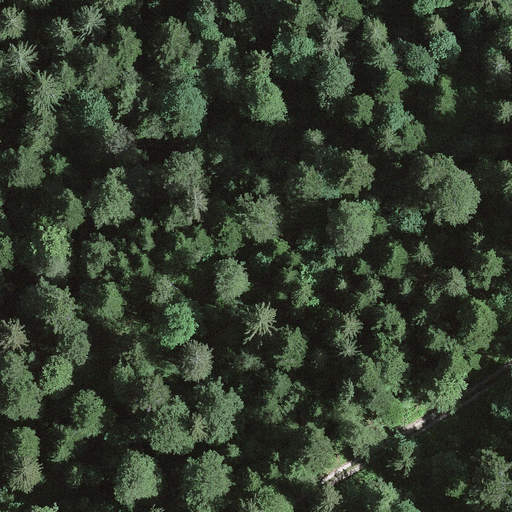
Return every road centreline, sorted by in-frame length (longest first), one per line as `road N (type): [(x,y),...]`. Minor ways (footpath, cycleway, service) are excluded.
road 1 (track): [(0,434),(319,214),(511,98)]
road 2 (track): [(511,381),(287,511)]
